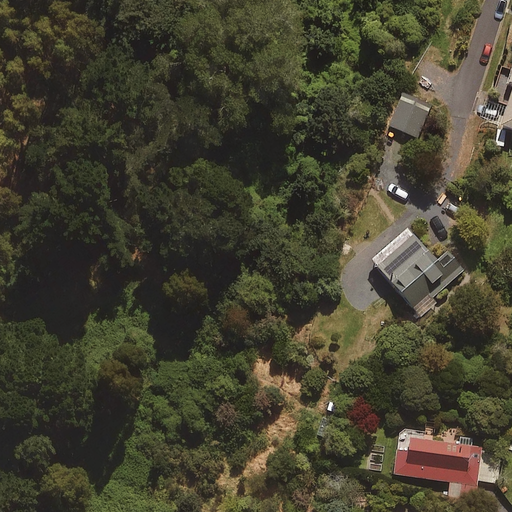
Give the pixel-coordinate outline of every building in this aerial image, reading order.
[(434,85),(437,76),(412,67),(408,75),(434,85)] [(511,73),(501,103),(484,97),(477,116),(511,128),(511,73)] [(427,108),(396,95),(385,124),(416,136),(427,108)] [(429,255),(405,226),(368,258),(421,320),(437,306),(429,297),(461,270),(440,245),(429,255)] [(442,439),(396,431),(389,470),(447,480),(445,495),(471,500),(475,481),(497,484),(502,454),(470,449),(471,439),(443,434),(442,439)]
